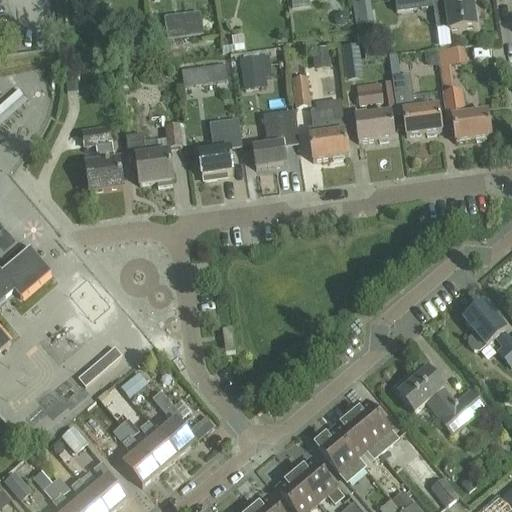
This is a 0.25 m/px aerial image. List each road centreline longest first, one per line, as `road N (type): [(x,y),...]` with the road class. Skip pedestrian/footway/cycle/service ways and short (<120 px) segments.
road 1 (residential): [(247,434),(275,439),(375,357),(384,324),(460,258),(494,257),(511,242)]
road 2 (residential): [(176,234),(192,223),(362,208),(382,197),(511,176)]
road 3 (residential): [(247,434),(195,368),(176,234)]
